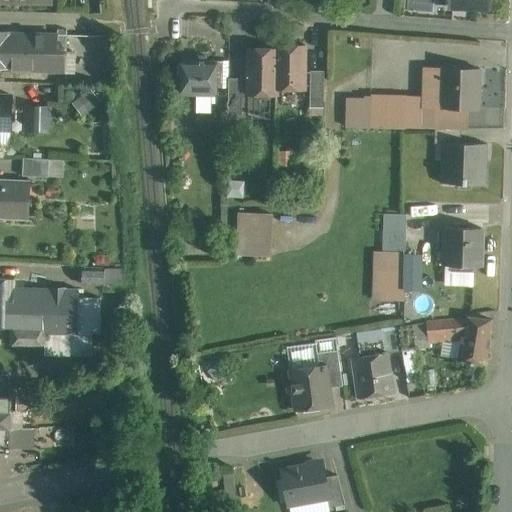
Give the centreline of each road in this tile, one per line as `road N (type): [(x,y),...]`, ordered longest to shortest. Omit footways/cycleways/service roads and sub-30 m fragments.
road 1 (residential): [(0,488),(510,394)]
road 2 (residential): [(178,2),(511,33)]
